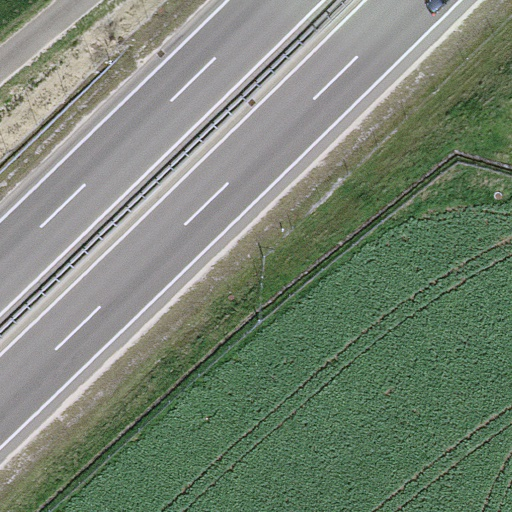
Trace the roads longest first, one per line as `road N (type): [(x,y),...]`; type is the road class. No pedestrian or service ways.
road 1 (motorway): [(0,402),(414,0)]
road 2 (motorway): [(272,0),(0,264)]
road 3 (track): [(95,0),(0,78)]
